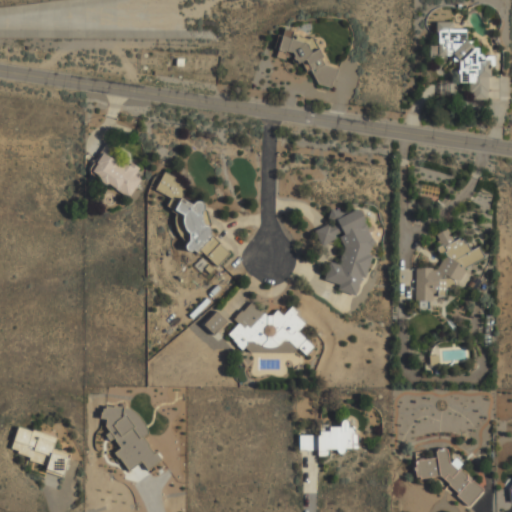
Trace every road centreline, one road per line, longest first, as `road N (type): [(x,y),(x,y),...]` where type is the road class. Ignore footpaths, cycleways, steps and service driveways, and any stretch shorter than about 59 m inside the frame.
road 1 (tertiary): [(0,71),(511,148)]
road 2 (residential): [(271,111),(270,264)]
